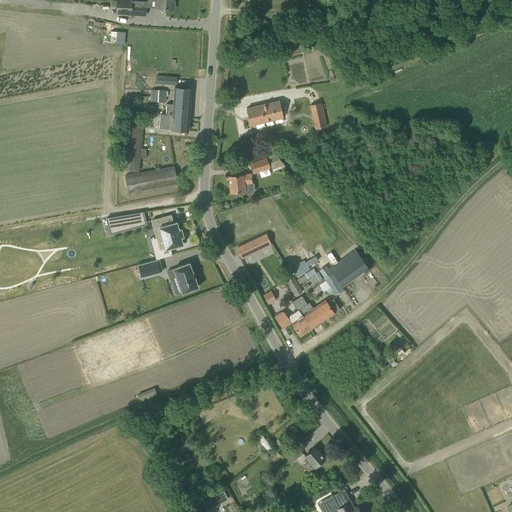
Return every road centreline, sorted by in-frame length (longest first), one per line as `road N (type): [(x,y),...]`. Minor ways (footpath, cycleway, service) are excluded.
road 1 (unclassified): [(403,511),(312,404),(206,213),(216,0)]
road 2 (track): [(511,158),(377,300),(289,364)]
